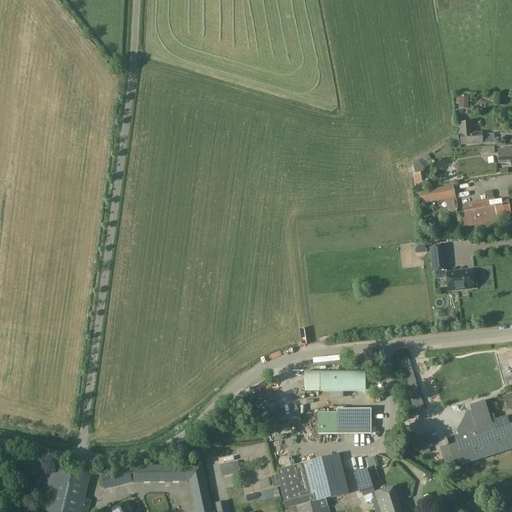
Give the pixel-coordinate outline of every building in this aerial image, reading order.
[(456,96),(455,105),(458,105),(468,106),(469,96),(459,96),(456,96)] [(493,135),(482,136),(482,132),(472,133),(471,122),(459,123),(460,145),(483,144),(493,143),(493,135)] [(477,153),(491,154),(492,146),(477,145),(477,153)] [(511,166),(511,149),(498,151),(499,164),(511,163),(511,166)] [(414,186),(428,184),(427,179),(425,180),(424,172),(412,174),(414,186)] [(422,204),(455,198),(453,186),(420,191),(422,204)] [(454,199),(447,200),(449,211),(455,210),(454,199)] [(489,203),(487,203),(489,211),(495,210),(497,218),(497,221),(498,224),(510,222),(509,216),(510,216),(508,200),(507,200),(495,203),(495,202),(489,203)] [(465,213),(457,215),(459,228),(497,221),(497,218),(495,210),(489,211),(487,203),(473,206),(473,208),(464,210),(465,213)] [(426,243),(414,244),(414,251),(415,251),(426,250),(427,250),(426,243)] [(430,248),(433,272),(446,270),(444,247),(430,248)] [(473,289),(471,271),(446,274),(448,291),(473,289)] [(398,361),(410,402),(420,399),(408,358),(398,361)] [(365,372),(305,372),(305,392),(330,392),(343,391),(365,391),(365,372)] [(511,408),(511,394),(503,397),(507,410),(511,408)] [(424,409),(420,399),(410,402),(413,412),(414,413),(424,409)] [(464,426),(458,428),(456,432),(458,436),(447,440),(447,439),(444,440),(447,448),(442,450),(441,449),(447,469),(511,448),(511,425),(509,427),(506,418),(495,421),(493,415),(489,416),(484,402),(469,406),(471,412),(466,413),(464,417),(466,423),(464,426)] [(339,434),(339,413),(319,413),(319,435),(339,434)] [(370,413),(339,413),(339,434),(371,434),(370,413)] [(419,441),(416,442),(411,443),(413,449),(423,455),(430,453),(428,448),(427,445),(421,447),(419,441)] [(363,457),(367,470),(376,468),(373,454),(363,457)] [(329,511),(328,507),(327,507),(326,500),(349,494),(339,455),(277,471),(284,506),(285,511),(329,511)] [(233,469),(238,469),(238,461),(222,463),(223,476),(234,474),(233,469)] [(28,511),(88,511),(91,501),(84,499),(91,476),(41,464),(28,511)] [(362,465),(352,466),(353,474),(363,472),(362,465)] [(188,474),(134,475),(134,483),(189,482),(195,511),(212,511),(202,467),(188,467),(188,474)] [(129,471),(101,478),(104,490),(132,483),(129,471)] [(367,490),(373,488),(369,473),(353,478),(357,493),(358,492),(367,490)] [(373,500),(371,500),(375,511),(389,506),(391,511),(402,511),(398,499),(403,498),(399,486),(395,488),(394,486),(378,491),(379,492),(371,494),(373,500)] [(278,488),(258,493),(259,499),(260,503),(280,498),(278,488)] [(373,488),(361,491),(363,497),(371,494),(374,493),(373,488)] [(259,499),(258,493),(246,496),(248,503),(259,499)] [(333,511),(347,511),(346,501),(332,503),(333,511)] [(108,511),(134,511),(130,502),(108,511)] [(225,511),(224,502),(215,504),(216,511),(225,511)]
